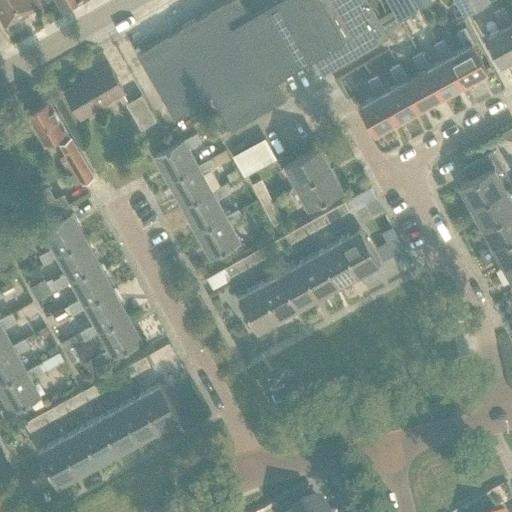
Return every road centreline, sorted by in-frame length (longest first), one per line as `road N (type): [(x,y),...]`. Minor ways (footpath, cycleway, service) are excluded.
road 1 (residential): [(499,419),(463,281),(411,191),(410,161),(431,140),(511,98)]
road 2 (residential): [(253,473),(112,209)]
road 3 (tertiary): [(0,77),(131,0)]
road 4 (residential): [(253,473),(381,453)]
road 5 (residential): [(381,453),(499,419)]
